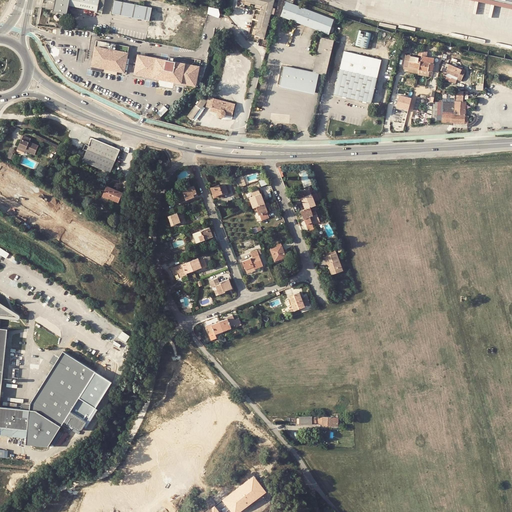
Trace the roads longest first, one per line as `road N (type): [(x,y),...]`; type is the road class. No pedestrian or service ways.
road 1 (unclassified): [(338,511),(182,321)]
road 2 (secondary): [(511,142),(298,153)]
road 3 (secondary): [(192,141),(77,100),(42,80),(29,62)]
road 4 (secondary): [(19,93),(189,150)]
road 5 (unclassified): [(182,321),(152,246),(165,182),(187,158)]
road 6 (residential): [(244,297),(187,158)]
road 7 (residential): [(270,156),(311,273)]
